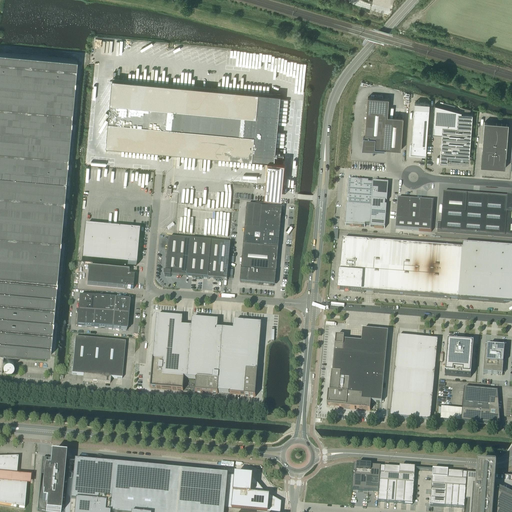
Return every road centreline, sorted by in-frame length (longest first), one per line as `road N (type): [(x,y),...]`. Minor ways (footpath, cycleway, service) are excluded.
road 1 (unknown): [(384,310),(391,338),(385,411),(376,417),(325,406),(330,345),(349,326),(351,307)]
road 2 (tertiary): [(311,305),(511,319)]
road 3 (secondary): [(282,453),(107,437)]
road 4 (secondary): [(374,42),(334,95),(321,199)]
road 5 (tertiary): [(347,452),(493,463),(511,456)]
road 6 (unclassified): [(149,292),(311,305)]
road 7 (unknown): [(482,317),(480,376),(502,382),(511,319)]
